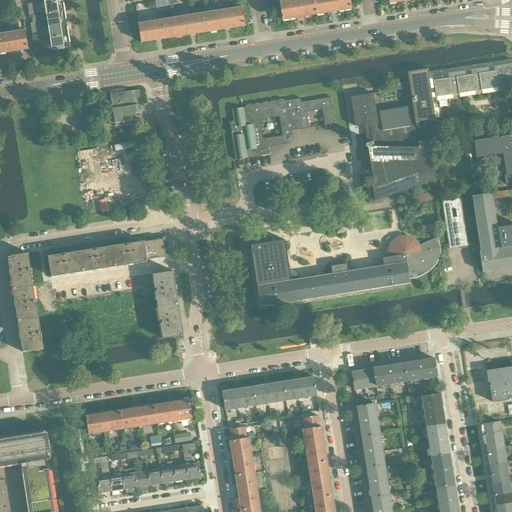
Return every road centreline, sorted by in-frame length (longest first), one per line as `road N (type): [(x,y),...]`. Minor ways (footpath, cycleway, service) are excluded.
road 1 (residential): [(188,219),(243,209),(249,177),(336,160),(348,164),(354,199)]
road 2 (residential): [(188,219),(0,250)]
road 3 (residential): [(19,401),(201,372)]
road 4 (residential): [(443,334),(472,511)]
road 5 (residential): [(350,511),(324,353)]
road 6 (residential): [(188,219),(154,67)]
road 7 (residential): [(56,284),(196,263)]
road 8 (secondary): [(0,94),(127,71)]
road 9 (residential): [(0,274),(19,401)]
road 10 (residential): [(201,372),(324,353)]
road 11 (residential): [(220,493),(201,372)]
road 12 (residential): [(324,353),(443,334)]
